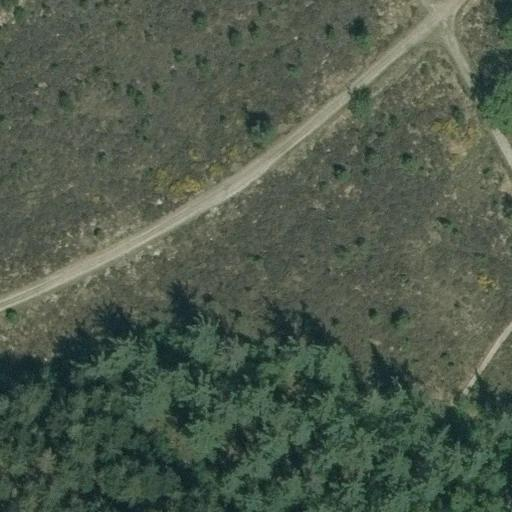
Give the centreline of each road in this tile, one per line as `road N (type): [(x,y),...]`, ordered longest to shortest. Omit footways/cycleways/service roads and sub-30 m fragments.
road 1 (track): [(432,2),(201,176),(72,257),(0,290)]
road 2 (track): [(511,160),(432,2)]
